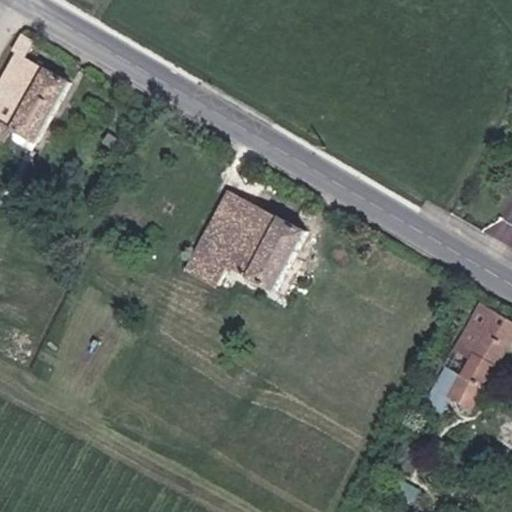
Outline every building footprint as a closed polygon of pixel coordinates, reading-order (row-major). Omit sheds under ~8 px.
[(25,57),(29,59),(79,88),(87,75),(32,44),(25,57)] [(29,59),(0,109),(0,153),(16,162),(27,145),(41,152),(79,88),(29,59)] [(0,190),(16,162),(0,153),(0,190)] [(33,172),(20,165),(13,179),(26,185),(33,172)] [(279,289),(314,229),(244,190),(202,264),(227,279),(236,263),(279,289)] [(481,407),(511,350),(511,305),(508,303),(492,330),(480,322),(444,386),(481,407)]
